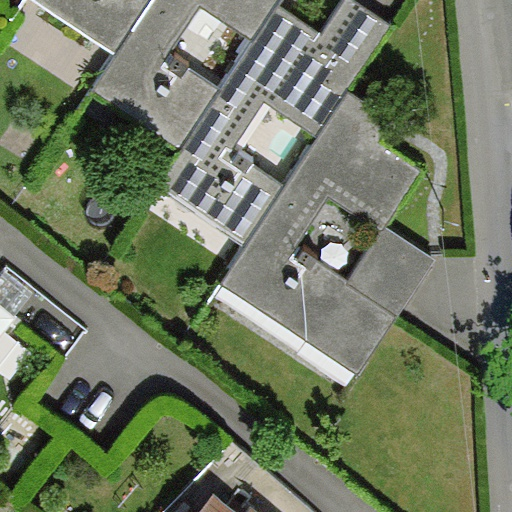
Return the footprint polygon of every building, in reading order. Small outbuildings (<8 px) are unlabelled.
[(47,0),(115,44),(143,0),(47,0)] [(272,0),(143,0),(115,44),(86,88),(175,147),(215,87),(162,52),(195,2),(248,37),(272,0)] [(344,84),(389,16),(365,0),(336,0),(318,27),(277,0),(272,0),(248,37),(215,87),(175,147),(155,177),(243,236),(282,178),(230,144),(263,93),(315,127),(344,84)] [(434,255),(383,221),(348,275),(293,239),(326,188),(379,223),(418,164),(376,136),(390,114),(344,84),(315,127),(282,178),(243,236),(217,276),(358,369),(396,312),(434,255)] [(0,286),(0,334),(22,299),(0,286)] [(213,484),(189,511),(261,511),(251,503),(244,511),(213,484)]
